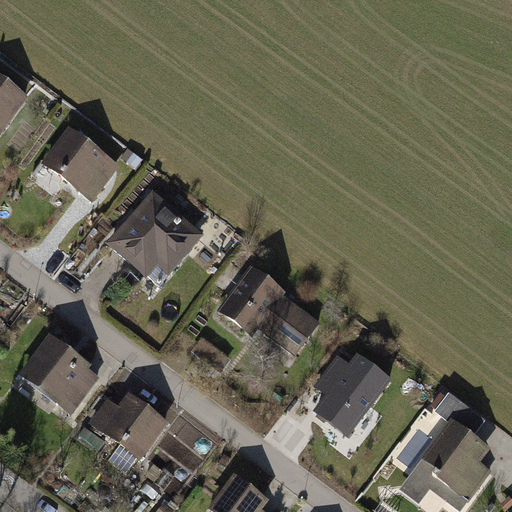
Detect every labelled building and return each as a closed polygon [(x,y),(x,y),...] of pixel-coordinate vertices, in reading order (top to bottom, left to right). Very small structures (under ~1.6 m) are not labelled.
[(31,104),(0,80),(0,138),(3,140),(31,104)] [(110,163),(70,133),(43,168),(95,206),(113,181),(102,173),(110,163)] [(205,239),(152,194),(105,248),(147,284),(160,269),(171,278),(205,239)] [(319,326),(249,273),(216,317),(250,342),(258,332),(294,359),(319,326)] [(94,372),(51,339),(19,380),(71,420),(77,413),(79,414),(102,383),(91,375),(94,372)] [(231,364),(203,342),(193,356),(221,377),(231,364)] [(350,369),(337,359),(313,390),(331,404),(349,418),(352,413),(363,422),(389,387),(356,361),(350,369)] [(485,424),(448,396),(434,415),(449,427),(471,443),(485,424)] [(172,430),(131,398),(120,413),(108,404),(89,428),(121,452),(112,464),(130,477),(138,465),(142,468),(172,430)] [(471,443),(449,427),(400,493),(419,507),(430,493),(454,511),(467,511),(495,475),(482,465),(488,456),(471,443)] [(105,445),(85,431),(79,440),(98,454),(105,445)] [(172,479),(154,465),(145,476),(164,490),(172,479)] [(264,511),(269,506),(234,479),(208,511),(264,511)] [(139,491),(154,502),(159,495),(144,484),(139,491)]
